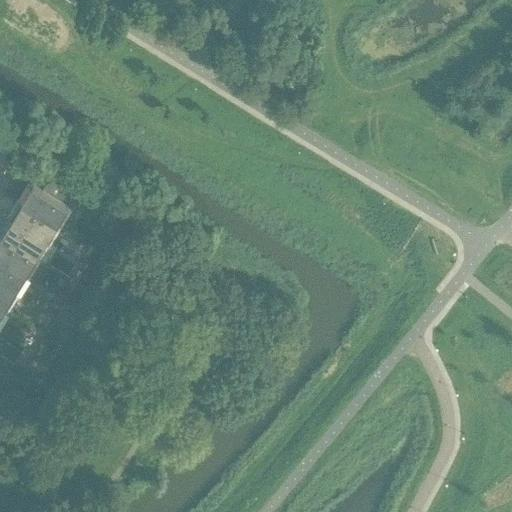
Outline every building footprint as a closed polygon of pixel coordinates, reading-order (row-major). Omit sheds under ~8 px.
[(21,201),(57,223),(69,204),(33,182),(21,201)] [(57,223),(21,201),(11,218),(47,240),(57,223)] [(47,240),(11,218),(1,234),(37,256),(47,240)] [(37,256),(1,234),(0,235),(0,257),(26,274),(37,256)] [(26,274),(0,257),(0,280),(15,290),(26,274)] [(15,290),(0,280),(0,304),(4,308),(15,290)]
